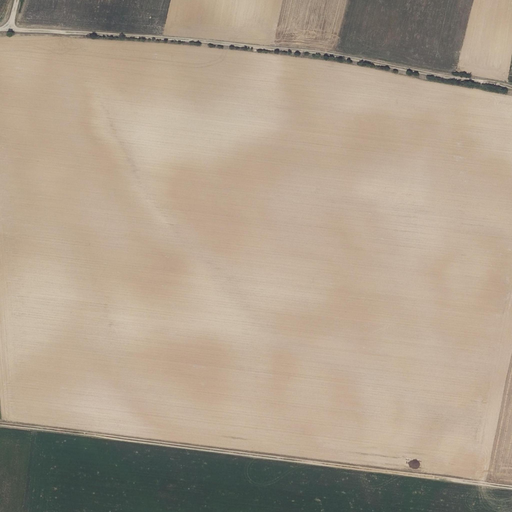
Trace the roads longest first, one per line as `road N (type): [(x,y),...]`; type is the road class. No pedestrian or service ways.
road 1 (track): [(0,422),(511,486)]
road 2 (track): [(8,29),(318,51),(511,87)]
